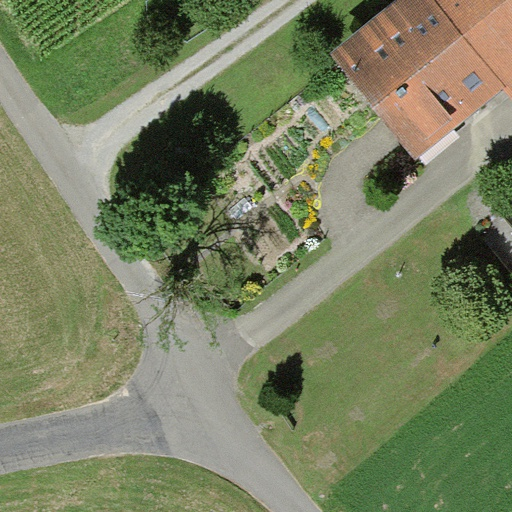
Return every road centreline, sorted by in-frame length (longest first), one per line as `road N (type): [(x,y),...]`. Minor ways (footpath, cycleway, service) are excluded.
road 1 (track): [(0,72),(196,379),(198,433)]
road 2 (unclassified): [(0,450),(88,431),(171,427),(239,455),(300,511)]
